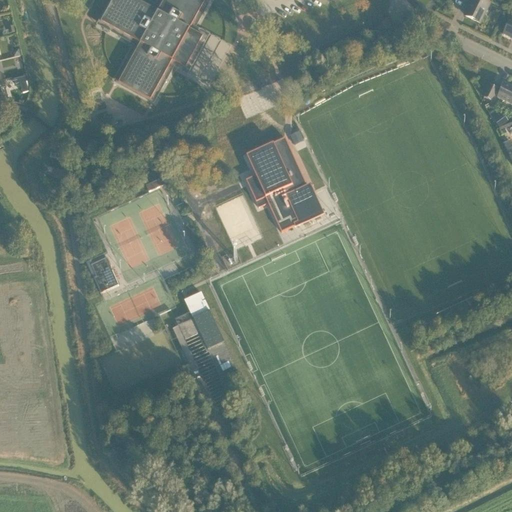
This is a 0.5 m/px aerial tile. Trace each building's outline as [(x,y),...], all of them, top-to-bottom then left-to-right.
[(194,55),(203,37),(190,30),(206,0),(164,0),(158,12),(135,0),(113,0),(101,22),(140,44),(119,84),(150,101),(172,62),(186,69),(194,55)] [(465,17),(480,24),(489,6),(478,0),(467,0),(472,2),(465,17)] [(511,22),(510,22),(503,35),(511,39),(511,22)] [(259,26),(251,28),(253,39),(262,37),(259,26)] [(256,47),(246,50),(250,65),(255,63),(254,59),(259,57),(256,47)] [(511,87),(504,84),(497,98),(511,105),(511,87)] [(492,102),(498,89),(490,85),(484,98),(492,102)] [(105,103),(96,106),(98,113),(107,110),(105,103)] [(497,114),(492,118),(500,128),(505,124),(499,116),(497,114)] [(273,115),(260,119),(262,125),(275,122),(273,115)] [(256,177),(246,182),(259,209),(268,205),(282,234),(300,225),(299,224),(319,214),(285,139),(266,148),(246,157),(256,177)] [(146,187),(149,193),(166,185),(163,180),(146,187)] [(119,286),(107,259),(93,265),(91,266),(95,275),(96,278),(94,279),(101,295),(119,286)] [(91,261),(86,263),(94,279),(96,278),(95,275),(91,266),(93,265),(91,261)] [(183,368),(249,511),(264,511),(229,435),(244,428),(240,420),(226,427),(186,341),(200,334),(223,384),(239,376),(201,294),(185,301),(190,314),(175,321),(178,327),(173,330),(189,365),(183,368)]
